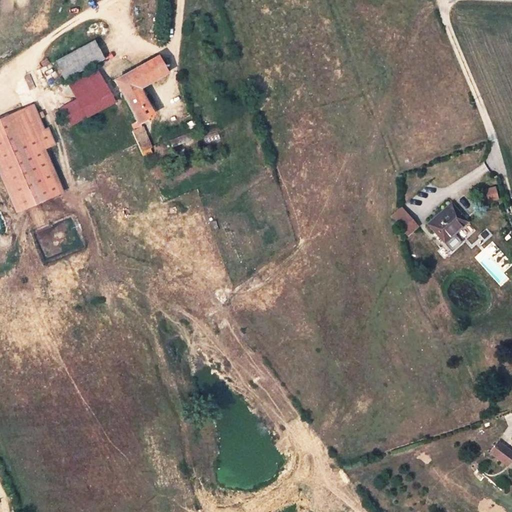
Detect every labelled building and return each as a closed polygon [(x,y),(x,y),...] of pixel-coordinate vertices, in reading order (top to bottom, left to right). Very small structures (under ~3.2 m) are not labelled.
[(63,79),(100,60),(91,42),(54,61),(63,79)] [(167,74),(157,55),(113,80),(135,122),(131,124),(133,130),(131,131),(141,153),(152,147),(142,124),(145,123),(143,120),(153,114),(141,89),(167,74)] [(74,101),(102,86),(93,67),(64,82),(74,101)] [(68,126),(112,104),(102,86),(74,101),(59,108),(68,126)] [(60,192),(42,148),(52,144),(46,129),(42,131),(31,105),(0,118),(0,181),(12,212),(60,192)] [(481,189),(484,202),(497,199),(494,186),(481,189)] [(432,224),(448,243),(472,222),(456,203),(432,224)] [(405,206),(395,215),(411,234),(421,226),(405,206)] [(511,450),(495,440),(486,454),(505,466),(511,456),(511,450)]
